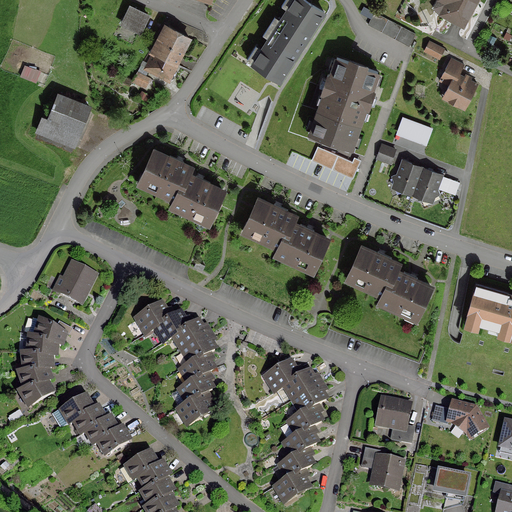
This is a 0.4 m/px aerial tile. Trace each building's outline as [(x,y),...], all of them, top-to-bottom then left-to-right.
[(327,14),(304,0),(294,0),(251,67),(280,86),(327,14)] [(473,3),(474,0),(451,0),(443,15),(462,25),(471,7),(470,6),(472,3),(473,3)] [(123,20),(121,23),(139,32),(147,16),(129,7),(128,8),(124,6),(119,18),(123,20)] [(371,19),(375,12),(364,7),(361,14),(371,19)] [(416,34),(375,12),(371,19),(368,25),(409,46),(416,34)] [(174,63),(188,38),(167,27),(163,35),(153,53),(174,63)] [(444,49),(428,41),(423,51),(438,59),(444,49)] [(165,80),(174,63),(153,53),(144,69),(165,80)] [(448,85),(443,94),(465,106),(476,84),(458,75),(463,65),(450,58),(438,80),(448,85)] [(353,154),(381,75),(335,59),(308,138),(353,154)] [(136,83),(150,91),(155,82),(136,72),(132,80),(127,78),(123,86),(132,91),(136,83)] [(36,131),(72,146),(88,108),(57,95),(48,119),(42,117),(36,131)] [(394,150),(381,145),(376,158),(389,163),(394,150)] [(175,161),(153,151),(141,179),(146,182),(145,185),(169,196),(171,193),(176,195),(172,202),(173,203),(188,171),(189,168),(180,163),(178,168),(173,165),(175,161)] [(402,161),(397,175),(393,177),(400,193),(405,191),(412,194),(421,168),(402,161)] [(440,175),(421,168),(412,194),(419,196),(421,201),(437,194),(435,189),(440,175)] [(188,171),(173,203),(174,203),(178,205),(177,208),(201,220),(203,216),(209,219),(222,191),(200,181),(198,185),(193,183),(195,179),(187,175),(188,171)] [(299,209),(258,190),(240,229),(275,244),(283,227),(289,230),(295,216),(299,209)] [(97,204),(90,217),(188,264),(195,251),(97,204)] [(272,252),(314,270),(331,232),(295,216),(289,230),(283,227),(275,244),(272,252)] [(377,254),(361,247),(349,275),(355,278),(353,281),(377,292),(378,289),(384,291),(380,298),(381,298),(396,267),(397,263),(382,256),(380,261),(375,258),(377,254)] [(201,271),(204,266),(195,262),(193,267),(201,271)] [(80,304),(94,276),(72,264),(57,292),(80,304)] [(297,298),(228,267),(222,281),(291,311),(297,298)] [(396,267),(381,298),(387,301),(385,304),(409,315),(410,312),(416,314),(429,287),(414,280),(412,284),(407,281),(409,277),(394,270),(396,267)] [(511,295),(480,287),(471,323),(511,333),(511,295)] [(160,306),(137,320),(145,334),(179,314),(178,314),(169,320),(160,306)] [(404,340),(333,313),(328,327),(398,354),(404,340)] [(196,322),(187,328),(179,314),(145,334),(146,335),(155,329),(163,343),(197,322),(196,322)] [(60,347),(63,335),(40,322),(32,320),(27,336),(29,337),(60,347)] [(181,351),(205,336),(197,322),(163,343),(164,343),(173,337),(181,351)] [(71,330),(58,323),(55,329),(67,336),(71,330)] [(205,337),(205,336),(181,351),(189,364),(180,370),(213,350),(205,337)] [(55,345),(60,347),(29,337),(28,355),(22,354),(22,355),(54,358),(55,345)] [(410,343),(404,340),(398,354),(405,356),(410,343)] [(417,346),(410,343),(405,356),(412,359),(417,346)] [(425,349),(417,346),(412,359),(419,362),(425,349)] [(214,351),(213,350),(180,370),(188,384),(179,390),(212,370),(204,356),(214,351)] [(19,373),(50,369),(49,357),(54,358),(22,355),(24,372),(18,373),(19,373)] [(298,378),(289,364),(266,378),(274,393),(308,372),(307,372),(298,378)] [(19,392),(49,382),(45,370),(50,370),(50,369),(19,373),(24,389),(19,391),(19,392)] [(212,370),(179,390),(187,404),(177,409),(178,410),(211,390),(203,376),(212,370)] [(316,386),(308,372),(274,393),(275,393),(284,387),(292,401),(316,386)] [(43,399),(51,394),(45,383),(49,382),(19,392),(29,407),(43,399)] [(288,422),(325,400),(316,386),(292,401),(301,414),(288,422)] [(211,390),(178,410),(186,424),(210,410),(201,396),(211,390)] [(55,400),(51,394),(43,399),(47,404),(55,400)] [(96,408),(91,411),(84,398),(64,410),(63,407),(53,413),(62,428),(69,424),(69,425),(96,408)] [(283,444),(284,444),(320,422),(312,408),(325,401),(325,400),(288,422),(296,436),(283,444)] [(403,427),(408,406),(382,401),(378,424),(402,429),(400,442),(410,444),(413,429),(403,427)] [(493,433),(480,412),(457,406),(452,426),(460,428),(473,438),(477,443),(493,433)] [(104,421),(96,408),(69,425),(74,423),(81,435),(104,421)] [(116,432),(108,419),(81,435),(86,433),(93,445),(116,432)] [(279,465),(279,466),(316,444),(307,430),(320,422),(284,444),(292,457),(279,465)] [(511,423),(507,423),(501,450),(511,452),(511,423)] [(128,442),(120,429),(93,445),(93,446),(98,443),(105,456),(108,454),(109,455),(111,454),(110,453),(128,442)] [(274,487),(275,487),(311,465),(303,452),(316,444),(279,466),(287,479),(274,487)] [(378,459),(379,452),(364,449),(360,468),(375,470),(372,484),(395,489),(401,464),(378,459)] [(160,464),(156,466),(148,453),(119,471),(127,484),(133,480),(160,464)] [(168,477),(160,464),(133,480),(134,481),(138,478),(145,490),(141,492),(141,493),(168,477)] [(275,487),(283,502),(307,487),(299,473),(311,466),(311,465),(275,487)] [(476,480),(443,474),(439,498),(472,503),(476,480)] [(168,477),(141,493),(149,505),(144,508),(145,508),(172,492),(164,480),(168,477)] [(168,511),(175,508),(167,495),(172,493),(172,492),(145,508),(146,511),(168,511)] [(511,511),(511,496),(501,494),(496,511),(511,511)]
